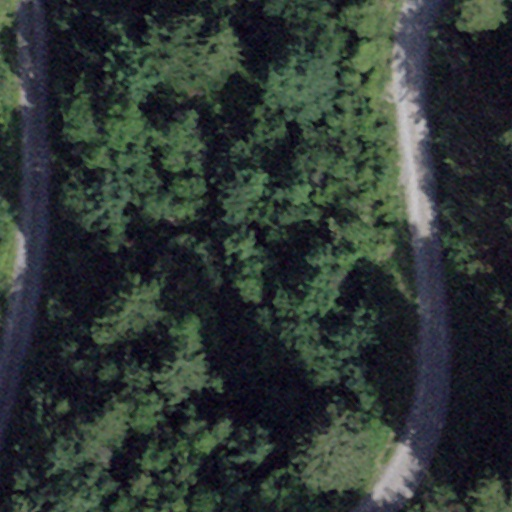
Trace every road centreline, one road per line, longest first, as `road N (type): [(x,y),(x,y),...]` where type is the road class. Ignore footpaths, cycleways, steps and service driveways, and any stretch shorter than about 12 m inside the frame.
road 1 (track): [(334,511),(410,450),(412,0)]
road 2 (track): [(0,168),(8,306),(0,329)]
